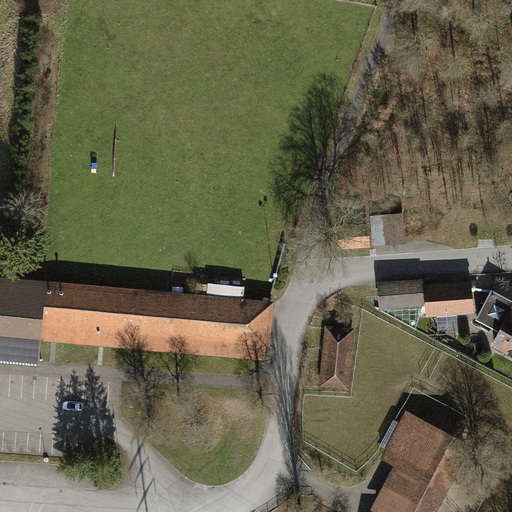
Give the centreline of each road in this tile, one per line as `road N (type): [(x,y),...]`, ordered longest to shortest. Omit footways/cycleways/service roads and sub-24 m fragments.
road 1 (residential): [(206,511),(252,497),(271,476),(292,324),(308,291),(358,269),(511,258)]
road 2 (track): [(298,304),(330,166),(393,0)]
road 3 (residential): [(0,501),(176,511)]
